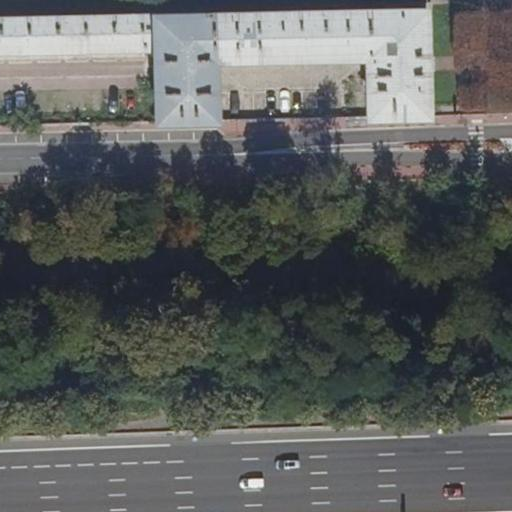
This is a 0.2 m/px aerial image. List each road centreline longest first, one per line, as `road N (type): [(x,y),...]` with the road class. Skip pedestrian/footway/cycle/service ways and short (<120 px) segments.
road 1 (motorway): [(511,473),(0,491)]
road 2 (tertiary): [(0,155),(511,142)]
